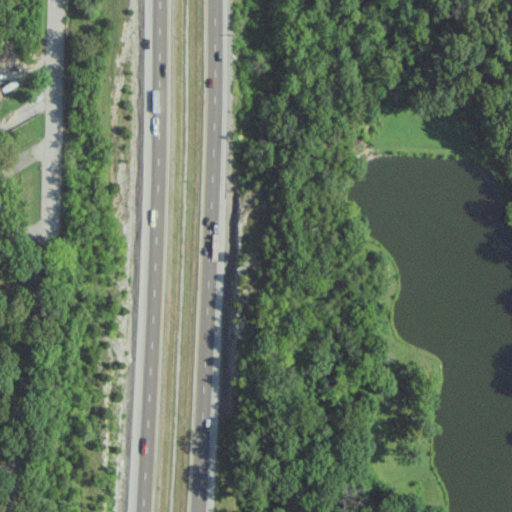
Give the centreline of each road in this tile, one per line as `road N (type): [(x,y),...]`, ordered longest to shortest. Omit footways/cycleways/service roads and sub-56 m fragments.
road 1 (motorway): [(196,511),(213,0)]
road 2 (motorway): [(158,0),(142,511)]
road 3 (residential): [(52,0),(49,223)]
